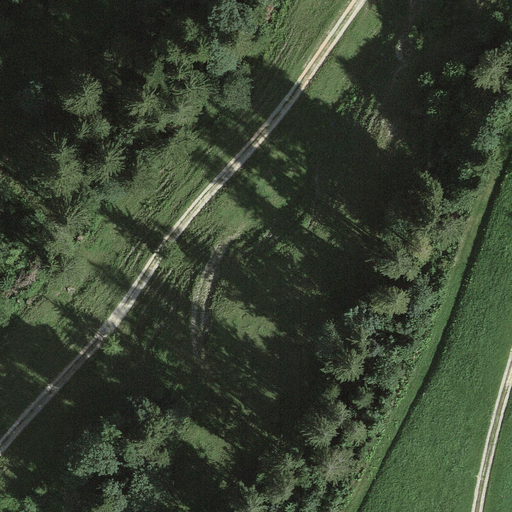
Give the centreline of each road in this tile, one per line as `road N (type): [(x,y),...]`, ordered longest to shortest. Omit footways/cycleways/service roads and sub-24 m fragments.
road 1 (track): [(358,0),(112,321),(0,448)]
road 2 (track): [(352,511),(437,345),(511,144)]
road 3 (track): [(478,511),(511,368)]
